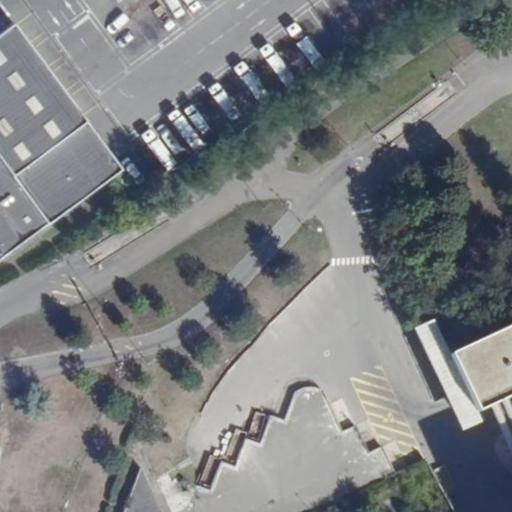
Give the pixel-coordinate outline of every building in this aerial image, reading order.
[(148,47),(174,32),(155,0),(141,0),(126,8),(148,47)] [(14,20),(0,30),(0,268),(126,174),(14,20)] [(455,331),(429,342),(485,452),(511,438),(511,338),(465,359),(455,331)] [(257,414),(248,437),(259,442),(269,419),(257,414)] [(210,485),(220,461),(209,457),(199,481),(210,485)] [(157,511),(140,477),(120,487),(131,509),(124,511),(157,511)]
